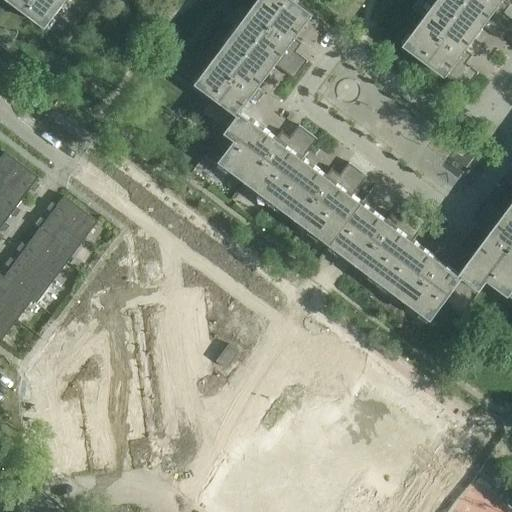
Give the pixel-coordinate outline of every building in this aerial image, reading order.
[(11,0),(47,27),(67,0),(11,0)] [(296,38),(315,13),(297,0),(259,0),(234,33),(276,65),(295,79),(309,61),(294,49),(300,41),(296,38)] [(467,50),(484,26),(448,0),(438,0),(405,45),(466,90),(479,72),(464,61),(470,53),(467,50)] [(504,0),(503,0),(448,0),(484,26),(503,40),(511,28),(511,18),(501,11),(508,3),(504,0)] [(259,88),(276,65),(234,33),(197,83),(213,95),(239,115),(242,111),(252,97),(258,102),(265,93),(259,88)] [(272,200),(304,157),(315,142),(318,139),(300,125),(288,140),(280,134),(277,138),(242,111),(239,115),(213,95),(200,112),(236,139),(220,161),(272,200)] [(38,176),(4,151),(0,157),(0,180),(22,197),(29,188),(33,192),(39,185),(34,181),(38,176)] [(398,223),(390,216),(388,220),(378,212),(354,194),(368,176),(350,162),(338,177),(330,171),(327,175),(304,157),(272,200),(344,253),(382,282),(414,240),(428,221),(409,207),(398,223)] [(22,197),(0,180),(0,212),(7,218),(10,214),(15,217),(20,210),(16,207),(22,197)] [(97,221),(88,214),(63,195),(56,205),(52,202),(46,209),(51,212),(48,216),(82,242),(97,221)] [(510,295),(511,292),(511,216),(507,213),(488,199),(475,217),(490,228),(483,237),(487,239),(468,263),(489,279),(510,295)] [(7,218),(0,212),(0,229),(3,232),(9,225),(4,222),(7,218)] [(82,242),(48,216),(45,220),(40,217),(35,224),(39,228),(33,237),(66,262),(82,242)] [(66,262),(33,237),(26,246),(22,242),(16,250),(21,253),(17,257),(51,282),(66,262)] [(461,316),(489,279),(468,263),(460,274),(446,264),(449,260),(440,253),(437,257),(414,240),(382,282),(432,319),(444,303),(461,316)] [(51,282),(17,257),(14,261),(10,258),(5,265),(9,268),(3,276),(32,298),(31,300),(36,303),(51,282)] [(32,298),(3,276),(0,274),(0,306),(17,319),(31,300),(32,298)] [(17,319),(0,306),(0,339),(1,340),(17,319)] [(250,339),(258,328),(249,322),(241,332),(250,339)] [(228,369),(240,352),(229,344),(217,361),(228,369)] [(362,366),(334,418),(294,396),(267,444),(250,435),(186,497),(213,511),(219,511),(256,447),(280,460),(298,427),(298,511),(344,511),(361,482),(405,507),(450,425),(387,391),(373,403),(384,414),(384,425),(380,432),(369,425),(360,425),(360,423),(382,383),(370,370),(362,366)]
